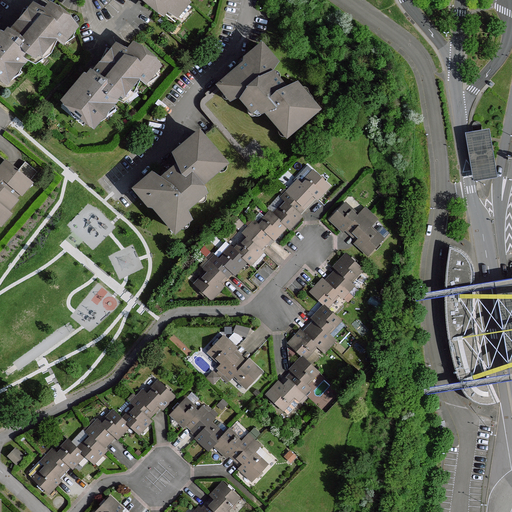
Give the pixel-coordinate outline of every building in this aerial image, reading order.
[(147,0),(164,15),(168,11),(175,17),(187,3),(183,0),(147,0)] [(16,37),(13,34),(10,32),(5,38),(0,33),(0,76),(7,83),(26,61),(24,58),(27,55),(34,61),(38,55),(42,59),(49,51),(48,50),(56,39),(62,44),(73,30),(68,26),(73,20),(65,13),(63,15),(52,6),(46,13),(39,7),(34,13),(32,11),(19,26),(23,30),(16,37)] [(19,26),(13,34),(16,37),(23,30),(19,26)] [(251,58),(220,86),(229,96),(231,94),(235,98),(241,93),(250,103),(248,105),(255,113),(259,109),(264,114),(272,107),(274,110),(270,114),(278,122),(277,123),(284,132),(295,122),(298,126),(316,109),(311,103),(313,102),(297,84),(291,90),(286,84),(284,86),(268,68),(275,61),(261,46),(249,56),(251,58)] [(65,102),(94,127),(113,104),(112,104),(118,96),(123,100),(131,91),(130,90),(138,80),(144,85),(155,71),(152,68),(157,62),(150,57),(149,59),(136,47),(132,52),(129,51),(127,53),(120,47),(116,53),(114,51),(101,67),(105,70),(99,78),(95,74),(93,73),(88,78),(86,77),(65,102)] [(99,78),(105,70),(101,67),(95,74),(99,78)] [(229,96),(220,86),(208,96),(213,102),(203,110),(217,127),(248,166),(286,134),(284,132),(277,123),(278,122),(270,114),(274,110),(272,107),(264,114),(259,109),(255,113),(248,105),(250,103),(241,93),(235,98),(231,94),(229,96)] [(465,132),(473,180),(497,176),(491,137),(489,128),(471,131),(465,132)] [(178,155),(181,158),(204,138),(202,134),(178,155)] [(204,138),(181,158),(182,160),(176,165),(178,167),(159,183),(153,175),(137,189),(141,194),(147,201),(149,199),(176,230),(186,222),(184,219),(189,215),(182,207),(192,199),(194,200),(202,194),(198,189),(203,185),(196,177),(199,174),(202,178),(213,169),(214,170),(222,163),(213,152),(216,151),(204,138)] [(0,205),(6,211),(13,203),(24,190),(30,182),(18,172),(7,162),(0,170),(0,205)] [(18,172),(30,182),(38,173),(26,163),(18,172)] [(303,206),(304,206),(313,196),(316,198),(317,199),(329,185),(308,166),(296,179),(298,181),(296,183),(288,192),(303,206)] [(33,185),(30,182),(24,190),(26,192),(33,185)] [(284,189),(280,193),(284,197),(288,192),(284,189)] [(302,216),(300,214),(298,212),(304,206),(303,206),(288,192),(284,197),(282,199),(286,201),(273,214),(286,227),(289,229),(302,216)] [(313,196),(304,206),(306,208),(306,209),(316,198),(313,196)] [(6,211),(9,213),(16,205),(13,203),(6,211)] [(367,219),(361,213),(357,216),(345,204),(330,219),(343,232),(345,231),(346,228),(352,234),(367,219)] [(0,223),(2,221),(9,213),(6,211),(0,205),(0,223)] [(298,212),(300,214),(306,209),(306,208),(304,206),(298,212)] [(365,208),(361,213),(367,219),(371,214),(365,208)] [(286,227),(273,214),(271,212),(259,224),(256,221),(250,227),(265,242),(271,236),(273,238),(274,239),(286,227)] [(12,215),(9,213),(2,221),(5,223),(12,215)] [(371,214),(367,219),(374,225),(378,220),(371,214)] [(352,234),(359,240),(356,242),(355,243),(368,256),(383,240),(370,228),(374,225),(367,219),(352,234)] [(235,250),(247,261),(250,264),(263,251),(262,250),(259,248),(265,242),(250,227),(243,234),(247,238),(235,250)] [(352,234),(350,237),(356,242),(359,240),(352,234)] [(265,242),(267,244),(273,238),(271,236),(265,242)] [(219,259),(216,256),(210,262),(225,277),(231,271),(233,274),(234,274),(247,261),(235,250),(231,246),(226,241),(219,249),(220,251),(224,254),(219,259)] [(456,249),(450,247),(446,276),(445,282),(445,291),(445,304),(445,312),(448,340),(451,348),(453,358),(455,367),(460,383),(463,390),(467,396),(470,400),(473,402),(478,404),(485,405),(497,403),(488,381),(483,366),(479,350),(475,334),(473,310),(473,287),(473,280),(473,275),(471,264),(469,261),(465,255),(462,252),(456,249)] [(207,259),(210,262),(216,256),(213,253),(207,259)] [(335,268),(336,269),(339,272),(333,277),(348,292),(354,285),(351,282),(362,270),(347,255),(335,268)] [(200,266),(204,268),(210,262),(207,259),(200,266)] [(223,286),(222,285),(220,283),(225,277),(210,262),(204,268),(207,272),(195,285),(211,299),(223,286)] [(225,277),(228,279),(233,274),(231,271),(225,277)] [(328,283),(333,277),(331,275),(325,281),(328,283)] [(325,306),(327,307),(339,295),(342,298),(348,292),(333,277),(328,283),(325,281),(324,280),(311,292),(325,306)] [(497,282),(495,282),(511,380),(511,379),(511,279),(507,280),(497,282)] [(511,294),(455,295),(455,299),(511,298),(511,329),(458,339),(459,342),(511,332),(511,363),(468,379),(469,384),(511,368),(511,294)] [(341,320),(325,306),(313,320),(314,320),(316,323),(311,328),(326,343),(332,337),(334,338),(346,326),(341,320)] [(308,326),(303,332),(305,334),(311,328),(308,326)] [(249,329),(236,327),(234,332),(246,337),(249,329)] [(317,346),(321,349),(326,343),(311,328),(305,334),(303,332),(301,331),(289,344),(302,356),(305,358),(317,346)] [(220,370),(225,373),(239,358),(233,353),(235,350),(236,349),(222,337),(208,352),(221,364),(218,367),(220,370)] [(326,343),(331,347),(337,341),(334,338),(332,337),(326,343)] [(331,347),(326,343),(321,349),(325,354),(331,347)] [(245,364),(247,361),(242,355),(239,358),(245,364)] [(294,373),(289,379),(303,393),(304,393),(309,387),(306,383),(318,371),(305,358),(302,356),(290,370),(291,371),(294,373)] [(239,358),(225,373),(224,374),(229,378),(231,380),(234,376),(247,388),(261,373),(248,360),(247,361),(245,364),(239,358)] [(283,385),(289,379),(286,377),(280,383),(283,385)] [(294,396),(297,400),(303,393),(289,379),(283,385),(280,383),(279,381),(267,395),(282,409),(294,396)] [(138,396),(153,411),(158,405),(161,408),(162,409),(174,395),(159,381),(147,393),(144,390),(138,396)] [(129,400),(133,403),(138,396),(135,393),(129,400)] [(192,393),(186,399),(193,405),(198,399),(192,393)] [(303,393),(297,400),(302,404),(308,397),(304,393),(303,393)] [(150,419),(147,417),(153,411),(138,396),(133,403),(132,404),(135,407),(123,419),(130,425),(139,434),(151,421),(150,419)] [(184,426),(186,425),(188,423),(194,428),(208,413),(203,409),(201,407),(198,410),(193,405),(186,399),(171,414),(184,426)] [(203,409),(208,413),(212,409),(207,405),(203,409)] [(93,426),(108,440),(113,435),(116,437),(118,438),(130,425),(123,419),(114,410),(102,423),(99,420),(96,422),(93,426)] [(199,434),(197,436),(196,438),(209,450),(214,444),(224,433),(211,422),(214,419),(208,413),(194,428),(193,428),(199,434)] [(93,426),(89,422),(85,427),(89,431),(93,426)] [(90,436),(78,448),(84,454),(94,463),(106,450),(105,449),(103,446),(108,440),(93,426),(89,431),(87,433),(90,436)] [(251,443),(245,437),(242,441),(229,429),(224,433),(214,444),(228,457),(229,455),(231,453),(237,458),(251,443)] [(249,433),(245,437),(251,443),(255,439),(249,433)] [(261,445),(255,439),(251,443),(258,449),(261,445)] [(84,454),(78,448),(69,440),(57,454),(53,450),(51,452),(48,456),(63,470),(63,471),(69,465),(71,467),(72,468),(84,454)] [(243,464),(241,466),(239,468),(252,480),(268,465),(255,453),(258,449),(251,443),(237,458),(243,464)] [(9,456),(16,463),(22,456),(15,450),(9,456)] [(58,476),(63,471),(63,470),(48,456),(45,458),(41,462),(45,466),(34,479),(49,493),(61,480),(60,478),(58,476)] [(31,476),(34,479),(45,466),(41,462),(40,461),(29,472),(31,476)] [(215,499),(209,505),(216,511),(229,511),(227,510),(239,497),(224,483),(212,496),(213,497),(215,499)] [(120,511),(122,510),(123,509),(109,497),(96,511),(95,511),(120,511)]
